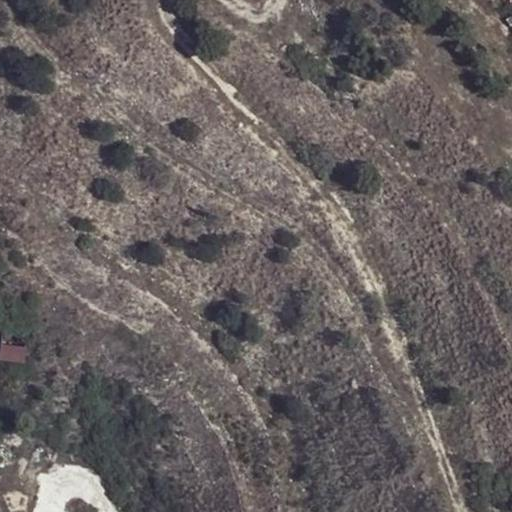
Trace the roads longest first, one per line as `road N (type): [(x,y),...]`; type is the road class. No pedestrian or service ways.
road 1 (track): [(161,0),(161,27),(184,64),(274,147),(336,221),(463,511)]
road 2 (track): [(6,0),(86,92),(314,241),(354,319),(413,397)]
